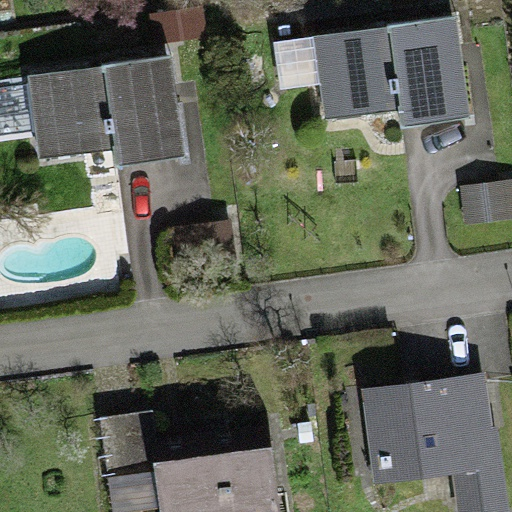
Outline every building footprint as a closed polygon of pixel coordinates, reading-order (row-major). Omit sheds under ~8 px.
[(457,30),(312,45),(320,124),(465,109),(457,30)] [(164,68),(29,82),(37,157),(172,143),(164,68)] [(511,179),(459,184),(462,219),(511,214),(511,179)] [(227,219),(173,227),(179,270),(233,262),(227,219)] [(477,384),(364,396),(373,476),(449,468),(454,509),(490,505),(477,384)] [(141,417),(97,421),(102,474),(146,470),(141,417)] [(273,511),(268,457),(146,470),(150,511),(273,511)]
